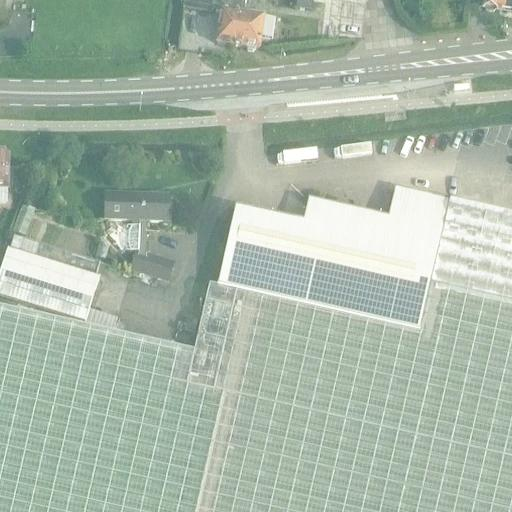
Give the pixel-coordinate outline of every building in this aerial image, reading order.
[(192,0),(183,0),(182,11),(212,16),(213,12),(221,13),(218,34),(216,45),(234,48),(237,30),(239,22),(237,21),(237,16),(235,15),(236,11),(231,10),(232,5),(225,4),(225,0),(206,0),(206,2),(192,0)] [(225,0),(225,4),(232,5),(231,10),(236,11),(235,15),(237,16),(237,21),(239,22),(237,30),(234,48),(246,49),(246,53),(254,54),(254,50),(258,51),(259,39),(272,41),(273,31),(275,20),(262,18),(242,16),(244,0),(225,0)] [(311,12),(312,2),(297,0),(295,10),(311,12)] [(343,0),(342,14),(364,16),(364,0),(343,0)] [(496,10),(506,11),(507,0),(482,0),(481,8),(483,8),(486,11),(493,13),(496,10)] [(0,207),(5,208),(8,157),(4,157),(4,152),(0,152),(0,207)] [(130,224),(130,230),(128,235),(127,239),(127,244),(129,251),(130,254),(137,254),(130,273),(167,285),(174,265),(145,255),(145,224),(165,225),(165,213),(168,213),(169,197),(139,197),(139,201),(126,201),(126,196),(105,195),(104,223),(130,224)] [(21,208),(12,235),(24,239),(34,212),(21,208)] [(13,237),(0,275),(0,298),(83,326),(98,281),(94,280),(99,265),(13,237)] [(99,244),(94,258),(104,262),(109,247),(99,244)] [(183,334),(194,336),(197,321),(187,319),(183,334)]
